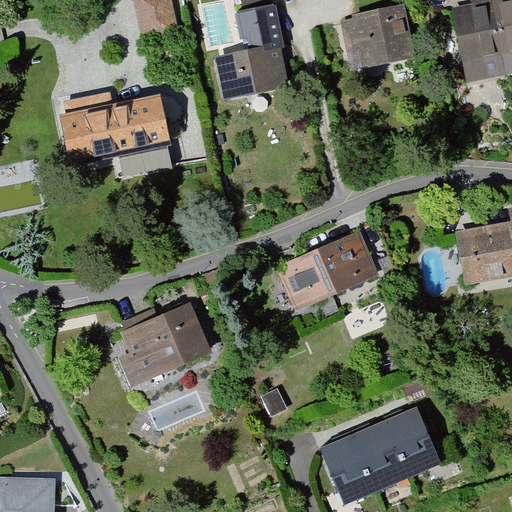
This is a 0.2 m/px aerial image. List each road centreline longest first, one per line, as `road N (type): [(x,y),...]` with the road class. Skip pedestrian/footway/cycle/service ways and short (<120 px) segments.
road 1 (residential): [(0,286),(122,288),(419,181),(511,178)]
road 2 (residential): [(0,292),(110,511)]
